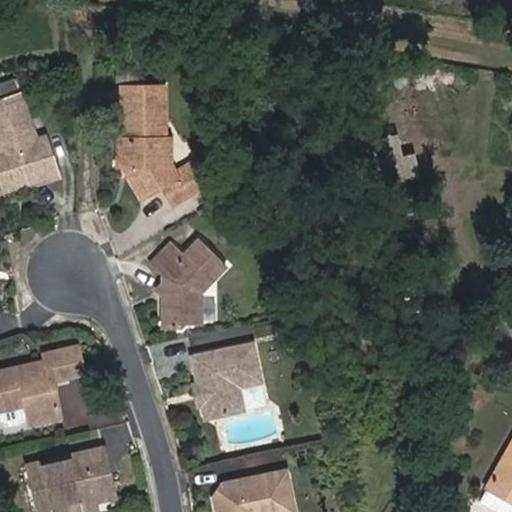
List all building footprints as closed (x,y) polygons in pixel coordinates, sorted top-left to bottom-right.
[(129,173),(130,186),(141,204),(161,191),(173,209),(205,190),(191,166),(175,174),(172,169),(172,146),(166,146),(165,94),(123,95),(124,145),(116,146),(118,173),(123,173),(129,173)] [(18,184),(20,189),(37,184),(38,188),(57,180),(44,140),(34,144),(20,101),(0,107),(0,195),(7,193),(6,187),(18,184)] [(7,193),(20,189),(18,184),(6,187),(7,193)] [(164,295),(160,299),(161,333),(176,334),(179,330),(199,330),(198,295),(223,270),(197,244),(181,258),(169,247),(147,270),(160,280),(160,290),(164,295)] [(155,294),(160,299),(164,295),(160,290),(155,294)] [(77,352),(63,355),(69,387),(83,384),(77,352)] [(194,365),(200,392),(204,395),(207,406),(204,410),(206,419),(213,424),(239,418),(234,395),(257,390),(249,353),(194,365)] [(47,369),(0,378),(0,415),(26,411),(28,420),(28,422),(41,430),(63,424),(56,389),(69,387),(63,355),(45,358),(47,369)] [(234,395),(239,418),(255,415),(261,407),(257,390),(234,395)] [(200,392),(193,394),(197,412),(204,410),(207,406),(204,395),(200,392)] [(26,411),(0,415),(0,427),(7,432),(22,429),(28,420),(26,411)] [(511,446),(488,488),(511,502),(511,446)] [(425,454),(401,459),(404,475),(428,469),(425,454)] [(108,460),(28,477),(35,511),(99,511),(105,504),(117,501),(108,460)] [(432,484),(428,469),(404,475),(408,490),(432,484)] [(290,511),(282,478),(221,490),(211,505),(212,511),(290,511)] [(105,504),(99,511),(104,511),(119,509),(117,501),(105,504)]
